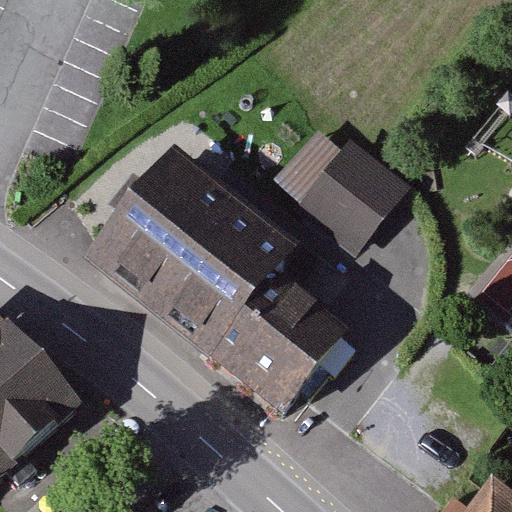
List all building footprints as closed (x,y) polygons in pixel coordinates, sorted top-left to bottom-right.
[(86,256),(210,356),(278,272),(296,249),(172,149),(86,256)] [(305,213),(352,254),(404,194),(357,153),(305,213)] [(350,330),(278,272),(210,356),(282,414),(350,330)] [(0,479),(80,394),(0,319),(0,479)] [(505,511),(487,497),(475,511),(505,511)]
